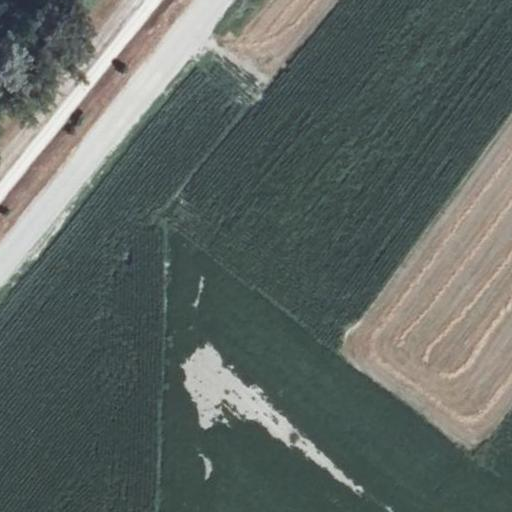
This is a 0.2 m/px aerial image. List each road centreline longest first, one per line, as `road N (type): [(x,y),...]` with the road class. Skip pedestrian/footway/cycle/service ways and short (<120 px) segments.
road 1 (track): [(0,267),(216,0)]
road 2 (track): [(0,148),(123,0)]
